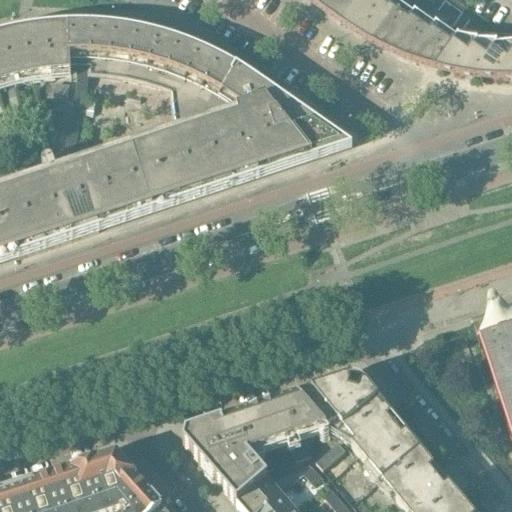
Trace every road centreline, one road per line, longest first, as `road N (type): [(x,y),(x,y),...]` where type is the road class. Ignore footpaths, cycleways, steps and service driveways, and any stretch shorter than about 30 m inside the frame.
road 1 (tertiary): [(0,315),(432,174)]
road 2 (residential): [(127,427),(364,354),(497,511)]
road 3 (residential): [(220,0),(404,129),(432,174)]
road 4 (residential): [(0,470),(127,427)]
